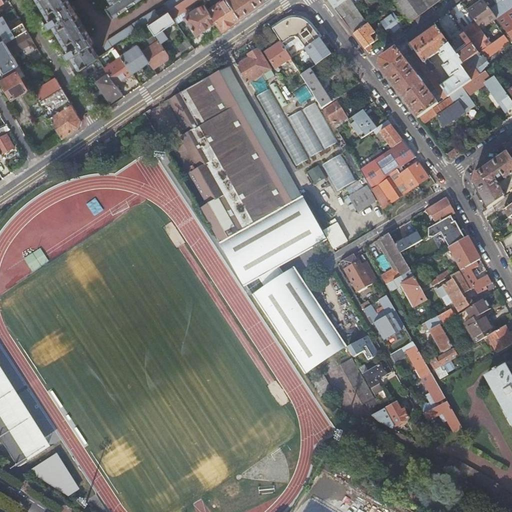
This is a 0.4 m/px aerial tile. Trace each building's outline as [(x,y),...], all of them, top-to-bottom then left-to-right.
[(38,0),(51,21),(49,22),(52,25),(53,25),(69,51),(68,52),(70,56),(72,55),(76,62),(80,68),(98,56),(99,56),(95,49),(92,44),(94,42),(68,0),(111,0),(113,2),(108,6),(114,16),(138,0),(38,0)] [(184,0),(174,0),(138,24),(138,25),(116,39),(107,47),(108,50),(114,46),(117,44),(131,35),(136,31),(148,24),(169,10),(184,0)] [(174,18),(201,0),(184,0),(169,10),(174,18)] [(226,28),(241,18),(228,0),(223,0),(213,7),(209,10),(216,22),(222,31),(226,28)] [(228,0),(241,18),(262,4),(267,0),(228,0)] [(328,0),(354,34),(367,24),(354,4),(351,0),(328,0)] [(390,0),(407,25),(442,0),(390,0)] [(478,0),(466,9),(467,11),(480,2),(479,1),(478,0)] [(491,9),(483,0),(482,0),(480,2),(487,12),(488,13),(494,21),(497,18),(491,9)] [(511,0),(495,0),(498,4),(491,9),(497,18),(508,33),(511,38),(511,0)] [(480,2),(467,11),(477,23),(481,29),(488,25),(494,21),(488,13),(487,12),(480,2)] [(206,28),(216,22),(209,10),(205,4),(185,17),(197,34),(206,28)] [(159,41),(161,43),(165,41),(169,39),(163,30),(176,22),(174,18),(169,10),(148,24),(159,41)] [(0,32),(4,39),(6,43),(28,31),(22,21),(16,24),(10,27),(3,15),(0,17),(0,32)] [(391,37),(400,30),(404,28),(395,15),(382,24),(391,37)] [(280,42),(291,59),(320,39),(319,39),(313,31),(309,25),(308,24),(307,23),(306,22),(305,21),(304,21),(303,20),(302,20),(301,19),(300,19),(299,18),(298,18),(296,18),(295,18),(294,18),(293,18),(292,18),(291,18),(290,19),(289,19),(288,20),(287,20),(286,20),(285,21),(284,22),(272,29),(280,42)] [(458,49),(454,52),(463,64),(479,52),(475,47),(464,32),(457,22),(455,23),(453,25),(467,46),(460,52),(458,49)] [(471,28),(464,32),(475,47),(479,52),(484,49),(492,43),(488,38),(487,37),(481,29),(477,23),(471,28)] [(361,43),(369,53),(372,50),(369,46),(379,39),(367,24),(354,34),(361,43)] [(424,36),(411,45),(420,58),(438,81),(441,79),(435,70),(437,68),(433,63),(431,63),(428,59),(438,52),(438,51),(437,50),(438,50),(439,49),(439,48),(442,48),(442,51),(443,53),(441,55),(440,57),(446,64),(445,66),(444,68),(451,77),(453,78),(455,76),(457,78),(456,81),(454,81),(451,83),(450,82),(442,87),(449,97),(450,96),(453,94),(464,87),(472,81),(462,66),(463,65),(463,64),(454,52),(436,27),(424,36)] [(28,31),(6,43),(12,52),(33,39),(30,35),(28,31)] [(492,43),(484,49),(489,57),(508,43),(509,42),(504,35),(492,43)] [(162,63),(170,57),(161,43),(159,41),(152,45),(148,38),(143,41),(148,48),(142,52),(149,62),(154,69),(162,63)] [(0,65),(5,73),(19,65),(13,55),(12,52),(6,43),(4,39),(0,41),(0,65)] [(33,39),(12,52),(13,55),(35,42),(33,39)] [(188,39),(178,46),(182,52),(192,45),(188,39)] [(298,70),(301,75),(310,68),(331,54),(325,47),(320,39),(291,59),(298,70)] [(277,44),(264,52),(277,72),(280,70),(279,68),(289,61),(294,69),(293,71),(294,73),(298,70),(291,59),(280,42),(277,44)] [(141,68),(149,62),(142,52),(138,45),(124,54),(117,44),(114,46),(116,49),(133,73),(141,68)] [(493,62),(511,48),(511,46),(511,47),(492,61),(493,62)] [(419,118),(439,104),(396,48),(380,60),(379,66),(419,118)] [(511,48),(493,62),(492,61),(483,67),(486,72),(490,69),(511,54),(511,53),(511,48)] [(125,79),(133,73),(116,49),(113,51),(118,59),(105,68),(107,71),(116,85),(125,79)] [(237,65),(247,83),(252,81),(256,85),(266,80),(263,74),(271,70),(259,49),(249,55),(250,58),(246,60),(237,65)] [(479,52),(463,64),(463,65),(462,66),(472,81),(477,78),(472,70),(480,63),(489,57),(484,49),(479,52)] [(438,81),(420,58),(416,61),(445,100),(449,97),(442,87),(438,81)] [(260,279),(279,266),(325,242),(301,198),(298,199),(237,88),(226,68),(199,83),(173,98),(191,131),(184,136),(201,167),(193,172),(189,174),(207,205),(202,208),(221,241),(247,285),(260,279)] [(301,75),(306,82),(322,108),(331,102),(326,94),(322,87),(319,81),(315,75),(310,68),(301,75)] [(477,78),(472,81),(464,87),(469,96),(486,84),(499,103),(502,101),(508,111),(511,108),(511,101),(490,69),(486,72),(477,78)] [(111,102),(123,94),(116,85),(107,71),(95,79),(103,91),(111,102)] [(11,99),(27,90),(27,89),(29,88),(28,86),(25,87),(17,72),(2,81),(5,88),(8,92),(11,99)] [(320,72),(315,75),(319,81),(324,78),(320,72)] [(34,85),(31,86),(40,101),(62,88),(56,78),(47,84),(37,89),(34,85)] [(260,92),(295,165),(309,159),(274,86),(260,92)] [(453,94),(450,96),(451,99),(434,110),(440,118),(445,126),(463,115),(476,106),(469,96),(464,87),(453,94)] [(40,101),(47,113),(62,139),(71,133),(80,127),(82,120),(62,88),(40,101)] [(331,102),(337,98),(332,90),(326,94),(331,102)] [(317,100),(305,107),(326,148),(339,141),(317,100)] [(505,113),(508,111),(502,101),(499,103),(505,113)] [(337,102),(324,110),(335,128),(347,121),(349,120),(343,111),(337,102)] [(306,107),(292,113),(309,156),(323,150),(306,107)] [(370,119),(363,110),(349,120),(347,121),(361,139),(377,128),(370,119)] [(381,132),(392,148),(402,141),(396,133),(390,125),(391,125),(388,120),(377,128),(380,132),(381,132)] [(0,159),(0,158),(0,155),(14,147),(10,141),(7,135),(0,139),(0,135),(5,132),(3,128),(0,129),(0,159)] [(360,169),(383,209),(428,179),(422,171),(417,164),(401,175),(397,170),(416,157),(403,141),(402,141),(392,148),(388,150),(365,166),(360,169)] [(362,163),(365,166),(388,150),(386,147),(362,163)] [(450,159),(461,152),(457,148),(447,155),(450,159)] [(475,190),(486,210),(505,198),(494,179),(501,175),(505,180),(511,174),(511,159),(507,152),(477,172),(473,185),(475,190)] [(309,170),(317,182),(328,175),(320,163),(309,170)] [(367,206),(377,200),(368,185),(350,196),(358,211),(367,206)] [(451,216),(456,214),(447,198),(426,211),(428,214),(430,217),(432,216),(437,224),(451,216)] [(453,219),(451,216),(437,224),(429,228),(429,237),(434,237),(442,233),(450,248),(465,239),(456,222),(455,223),(453,219)] [(341,220),(327,228),(337,246),(352,238),(341,220)] [(395,243),(401,253),(423,240),(419,233),(416,234),(414,232),(395,243)] [(395,270),(382,277),(387,285),(411,271),(411,270),(401,253),(395,243),(389,233),(381,238),(399,270),(396,272),(395,270)] [(475,249),(468,237),(465,239),(450,248),(463,270),(477,262),(481,260),(475,249)] [(381,238),(377,240),(379,242),(377,243),(375,244),(378,249),(381,247),(395,270),(396,272),(399,270),(381,238)] [(427,261),(442,252),(437,244),(422,252),(427,261)] [(43,248),(27,258),(35,270),(50,260),(43,248)] [(363,290),(378,281),(378,280),(367,261),(361,265),(359,261),(352,265),(345,269),(358,293),(363,290)] [(479,267),(477,262),(463,270),(452,277),(453,280),(437,290),(442,298),(449,294),(459,312),(470,306),(470,305),(473,303),(467,293),(475,288),(477,293),(489,286),(492,290),(495,289),(492,283),(488,277),(478,283),(474,276),(471,271),(479,267)] [(345,345),(297,270),(286,276),(279,266),(260,279),(267,289),(255,297),(304,372),(318,363),(320,365),(335,356),(333,353),(345,345)] [(420,277),(416,279),(424,292),(452,277),(449,271),(437,278),(438,279),(426,285),(420,277)] [(416,279),(415,278),(403,285),(409,296),(416,307),(428,300),(424,292),(416,279)] [(374,324),(396,311),(387,296),(380,300),(386,311),(380,314),(374,318),(368,307),(364,310),(372,325),(374,324)] [(486,299),(467,310),(473,320),(481,316),(485,314),(492,309),(489,304),(486,299)] [(451,309),(438,317),(442,325),(455,317),(451,309)] [(400,329),(405,327),(396,311),(374,324),(379,332),(384,341),(401,331),(400,329)] [(473,320),(466,324),(476,344),(489,337),(496,333),(487,317),(483,320),(481,316),(473,320)] [(438,317),(415,329),(417,333),(428,327),(435,339),(442,351),(452,346),(441,326),(442,325),(438,317)] [(511,337),(511,335),(506,327),(496,333),(489,337),(493,343),(495,348),(498,353),(511,345),(511,337)] [(372,343),(368,337),(356,345),(363,358),(376,351),(375,349),(378,348),(376,345),(375,341),(372,343)] [(418,373),(421,379),(422,378),(431,373),(414,342),(404,348),(406,352),(411,361),(416,370),(414,371),(416,374),(418,373)] [(333,353),(335,356),(347,348),(345,345),(333,353)] [(404,348),(390,356),(393,361),(404,354),(404,353),(406,352),(404,348)] [(435,358),(430,361),(436,371),(441,380),(447,377),(440,366),(457,356),(454,349),(437,359),(435,358)] [(374,399),(352,359),(340,365),(362,405),(366,404),(372,415),(382,410),(375,398),(374,399)] [(365,366),(368,371),(379,365),(376,360),(365,366)] [(363,374),(371,389),(380,384),(377,380),(391,372),(389,367),(386,362),(379,365),(368,371),(363,374)] [(487,378),(511,423),(511,376),(507,367),(499,371),(497,369),(493,371),(495,374),(487,378)] [(21,450),(41,436),(16,396),(4,404),(2,400),(14,393),(0,370),(0,434),(13,455),(16,453),(19,451),(21,450)] [(431,373),(422,378),(425,384),(429,390),(436,404),(438,406),(447,401),(431,373)] [(332,392),(323,375),(311,381),(321,398),(332,392)] [(371,389),(375,396),(384,391),(380,384),(371,389)] [(433,406),(436,404),(429,390),(425,393),(433,406)] [(16,396),(14,393),(2,400),(4,404),(16,396)] [(455,415),(447,401),(438,406),(429,411),(424,413),(423,414),(427,421),(433,418),(439,415),(443,420),(446,418),(454,433),(463,428),(455,415)] [(400,408),(397,402),(389,406),(383,410),(386,416),(391,414),(392,416),(389,418),(394,426),(409,418),(407,414),(404,409),(404,410),(402,406),(400,408)] [(425,424),(420,415),(420,416),(408,422),(414,430),(425,424)] [(16,453),(13,455),(20,466),(53,446),(53,445),(48,448),(41,436),(21,450),(19,451),(16,453)] [(78,491),(56,455),(32,470),(36,476),(69,497),(78,491)] [(486,491),(488,492),(494,481),(451,457),(444,468),(486,491)] [(489,493),(495,496),(501,487),(495,483),(489,493)] [(496,497),(511,505),(511,495),(501,489),(496,497)] [(511,510),(511,505),(496,497),(495,500),(511,510)]
